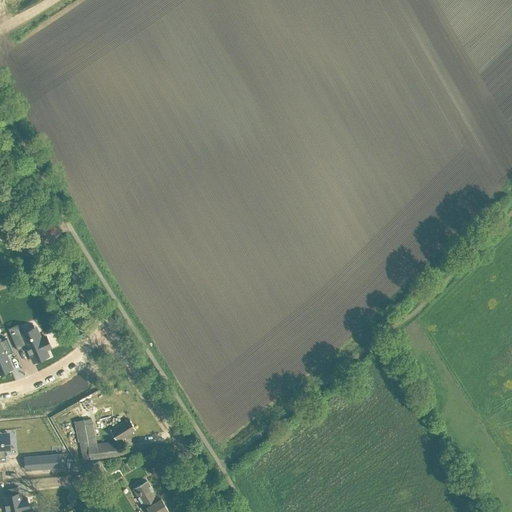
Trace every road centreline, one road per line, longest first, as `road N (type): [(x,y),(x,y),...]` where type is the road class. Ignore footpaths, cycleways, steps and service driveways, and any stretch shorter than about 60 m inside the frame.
road 1 (unclassified): [(225,511),(107,329)]
road 2 (unclassified): [(107,329),(0,171)]
road 3 (residential): [(107,329),(59,365),(0,389)]
